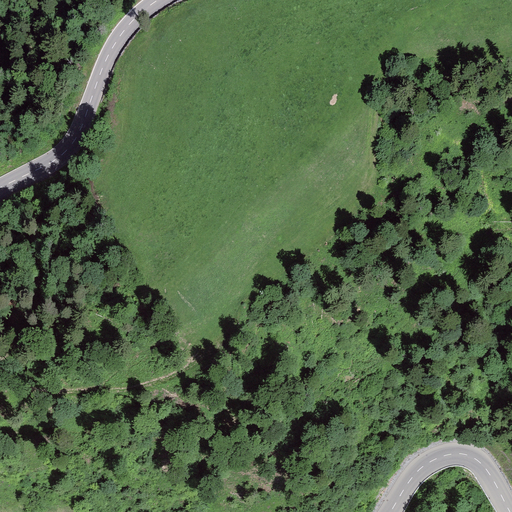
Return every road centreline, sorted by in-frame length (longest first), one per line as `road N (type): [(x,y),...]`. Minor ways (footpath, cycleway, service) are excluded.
road 1 (tertiary): [(157,0),(112,47),(73,141),(0,188)]
road 2 (tertiary): [(390,511),(417,471),(449,454),(485,467),(509,511)]
